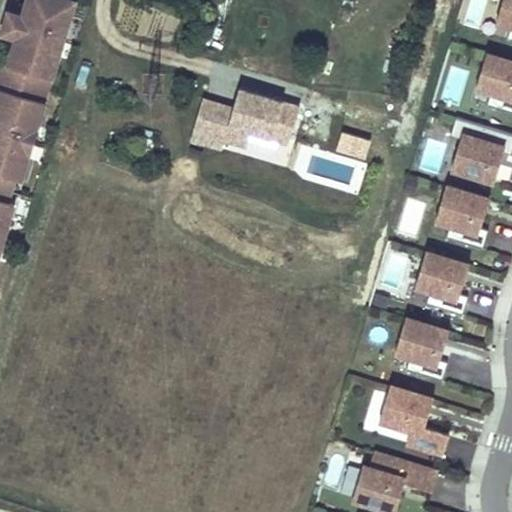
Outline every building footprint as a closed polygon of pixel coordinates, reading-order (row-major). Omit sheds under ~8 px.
[(19,185),(43,107),(41,106),(48,83),(50,83),(73,5),(74,4),(59,0),(25,0),(21,18),(26,19),(19,44),(13,42),(6,68),(0,66),(0,249),(12,209),(5,207),(12,183),(19,185)] [(511,0),(501,0),(496,19),(509,23),(505,36),(511,38),(511,0)] [(26,19),(21,18),(5,13),(0,31),(0,38),(13,42),(19,44),(26,19)] [(511,59),(486,51),(475,85),(489,89),(484,103),(511,111),(511,59)] [(287,143),(298,107),(238,88),(232,108),(201,99),(189,139),(221,148),(223,139),(245,146),(250,131),(287,143)] [(511,152),(511,147),(511,131),(453,114),(447,133),(459,136),(450,165),(492,178),(501,149),(511,152)] [(487,197),(445,184),(435,217),(448,222),(444,235),(482,247),(487,228),(478,225),(487,197)] [(466,263),(425,250),(414,284),(428,288),(423,301),(461,313),(467,294),(458,291),(466,263)] [(446,329),(404,316),(394,350),(407,354),(403,368),(441,379),(447,360),(437,358),(446,329)] [(422,425),(430,397),(390,385),(380,418),(410,427),(406,441),(442,452),(448,433),(422,425)] [(395,510),(404,482),(430,490),(436,471),(372,452),(368,466),(363,465),(353,497),(395,510)]
